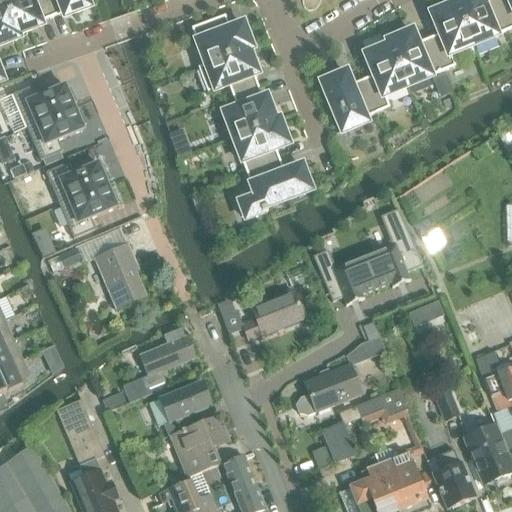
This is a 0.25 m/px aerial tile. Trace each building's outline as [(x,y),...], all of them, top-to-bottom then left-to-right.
[(17,38),(2,0),(0,0),(0,47),(14,42),(15,44),(17,43),(16,42),(19,40),(18,37),(17,38)] [(51,20),(43,0),(2,0),(17,38),(18,37),(31,32),(30,28),(51,20)] [(90,10),(86,0),(43,0),(51,20),(73,11),(74,16),(90,10)] [(506,33),(495,8),(486,12),(481,0),(457,0),(454,0),(455,1),(452,2),(454,5),(453,6),(471,49),(497,38),(496,37),(506,33)] [(511,0),(506,0),(508,3),(495,8),(506,33),(511,30),(511,0)] [(471,49),(453,6),(440,11),(442,15),(432,19),(442,44),(430,49),(441,74),(455,68),(450,57),(471,49)] [(252,48),(251,46),(250,46),(244,31),(245,30),(245,28),(243,28),(242,26),(221,33),(217,21),(191,31),(196,43),(205,68),(252,50),(251,48),(252,48)] [(441,74),(430,49),(420,53),(411,33),(409,34),(408,33),(406,34),(407,35),(391,41),(391,40),(389,41),(389,42),(386,43),(388,47),(405,90),(431,79),(441,74)] [(405,90),(388,47),(374,52),(376,56),(366,61),(376,86),(365,90),(375,115),(389,110),(384,98),(405,90)] [(258,89),(250,68),(254,66),(249,52),(252,51),(252,50),(205,68),(214,93),(228,88),(232,99),(258,89)] [(375,115),(365,90),(354,95),(346,74),(343,75),(342,74),(340,75),(341,76),(325,83),(325,81),(323,82),(323,83),(320,85),(334,117),(333,117),(338,130),(339,130),(341,135),(367,125),(365,120),(375,115)] [(34,88),(12,97),(26,130),(74,110),(72,106),(75,105),(76,104),(70,90),(66,92),(65,88),(39,99),(34,88)] [(275,123),(270,109),(266,111),(258,89),(232,99),(237,110),(223,115),(232,140),(275,123)] [(74,110),(26,130),(40,164),(62,154),(58,143),(83,132),(82,128),(85,126),(80,113),(76,115),(74,110)] [(426,120),(421,122),(424,130),(425,131),(430,129),(429,127),(426,120)] [(288,144),(288,142),(286,142),(280,126),(282,126),(281,124),(280,124),(279,121),(275,123),(232,140),(241,165),(242,164),(246,176),(271,166),(267,155),(288,147),(287,144),(288,144)] [(511,126),(502,133),(511,147),(511,126)] [(67,166),(45,175),(59,208),(107,188),(105,184),(109,182),(103,169),(100,170),(98,166),(72,177),(67,166)] [(266,210),(311,193),(310,190),(311,190),(310,188),(309,188),(303,172),(304,172),(303,170),(302,170),(301,168),(276,177),(271,166),(246,176),(250,187),(254,199),(239,205),(245,222),(262,215),(262,216),(267,214),(266,210)] [(107,188),(59,208),(73,241),(95,232),(91,221),(116,210),(115,206),(118,204),(113,191),(109,193),(107,188)] [(364,261),(377,291),(391,285),(392,290),(391,290),(392,291),(410,283),(410,282),(409,283),(406,275),(421,268),(398,212),(380,219),(392,249),(364,261)] [(428,217),(413,227),(431,255),(447,245),(428,217)] [(145,299),(131,267),(135,266),(127,249),(95,263),(116,312),(145,299)] [(52,276),(81,263),(76,251),(47,264),(52,276)] [(304,252),(295,256),(300,265),(308,261),(304,252)] [(328,253),(313,259),(332,306),(343,301),(347,309),(346,309),(346,310),(364,303),(363,302),(362,302),(360,298),(377,291),(364,261),(336,272),(328,253)] [(307,266),(286,275),(291,288),(313,280),(307,266)] [(236,313),(222,319),(229,337),(243,332),(247,343),(260,338),(261,339),(304,322),(293,294),(250,311),(255,323),(243,328),(236,313)] [(0,324),(4,323),(15,318),(6,299),(0,301),(0,324)] [(438,304),(430,307),(436,321),(444,318),(438,304)] [(4,323),(0,324),(0,348),(13,343),(4,323)] [(374,325),(363,329),(369,345),(380,341),(374,325)] [(148,379),(143,381),(123,389),(130,405),(150,397),(147,391),(165,384),(161,374),(195,361),(186,340),(184,341),(180,332),(164,339),(167,347),(140,358),(148,379)] [(294,407),(297,416),(306,419),(361,397),(349,367),(385,353),(380,341),(369,345),(360,348),(346,360),(349,368),(303,386),(307,397),(299,400),(294,407)] [(0,372),(22,362),(13,343),(0,348),(0,372)] [(491,399),(495,408),(511,401),(511,370),(492,379),(487,368),(496,364),(493,356),(475,363),(490,400),(491,399)] [(22,362),(0,372),(0,397),(3,396),(22,387),(21,385),(31,380),(22,362)] [(167,440),(171,438),(193,429),(189,418),(210,409),(200,385),(159,402),(168,425),(162,428),(167,440)] [(102,398),(110,395),(107,388),(99,391),(102,398)] [(411,388),(399,393),(405,409),(418,404),(411,388)] [(448,388),(432,395),(444,425),(460,419),(448,388)] [(395,393),(356,409),(360,420),(384,410),(388,418),(403,412),(395,393)] [(107,415),(126,407),(121,395),(102,403),(107,415)] [(3,396),(0,397),(0,412),(8,409),(3,396)] [(511,401),(495,408),(497,414),(492,416),(507,452),(511,450),(511,431),(511,430),(511,401)] [(81,403),(56,413),(79,469),(95,463),(104,459),(81,403)] [(342,428),(360,420),(356,409),(333,419),(337,428),(341,427),(342,428)] [(213,420),(193,429),(171,438),(186,476),(188,481),(200,476),(214,470),(217,469),(210,452),(223,446),(213,420)] [(354,458),(342,428),(341,427),(337,428),(320,435),(326,449),(333,465),(334,466),(354,458)] [(483,488),(511,476),(511,469),(495,429),(463,442),(483,488)] [(0,511),(68,511),(64,505),(31,449),(0,470),(0,511)] [(326,449),(311,455),(317,471),(333,465),(326,449)] [(375,459),(379,469),(383,468),(385,474),(383,475),(384,478),(382,479),(395,511),(420,511),(418,505),(420,504),(415,492),(420,491),(407,458),(397,462),(395,456),(389,453),(375,459)] [(453,453),(427,464),(430,472),(434,482),(446,511),(447,511),(475,501),(460,465),(459,466),(453,453)] [(263,511),(243,459),(222,468),(235,502),(225,505),(227,511),(263,511)] [(84,480),(70,486),(81,511),(116,511),(113,504),(113,503),(106,486),(105,486),(100,473),(95,463),(79,469),(84,480)] [(395,511),(386,490),(378,468),(360,474),(364,485),(362,486),(361,483),(350,488),(344,490),(345,493),(339,495),(340,497),(341,503),(343,507),(345,511),(350,508),(353,510),(355,510),(355,511),(395,511)] [(218,481),(214,470),(200,476),(204,486),(218,481)] [(430,472),(422,475),(426,486),(434,482),(430,472)] [(186,476),(176,481),(178,486),(188,481),(186,476)] [(171,503),(174,511),(206,511),(214,509),(210,498),(199,502),(191,483),(158,497),(162,507),(171,503)]
